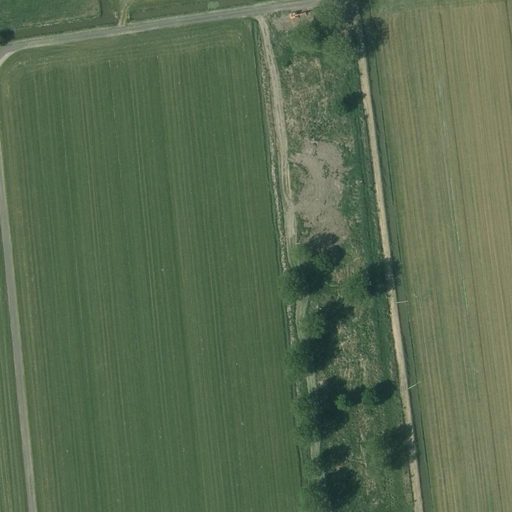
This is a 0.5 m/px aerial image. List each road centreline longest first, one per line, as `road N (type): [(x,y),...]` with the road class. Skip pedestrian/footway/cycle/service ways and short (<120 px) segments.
road 1 (track): [(394,511),(348,0)]
road 2 (track): [(339,0),(0,51)]
